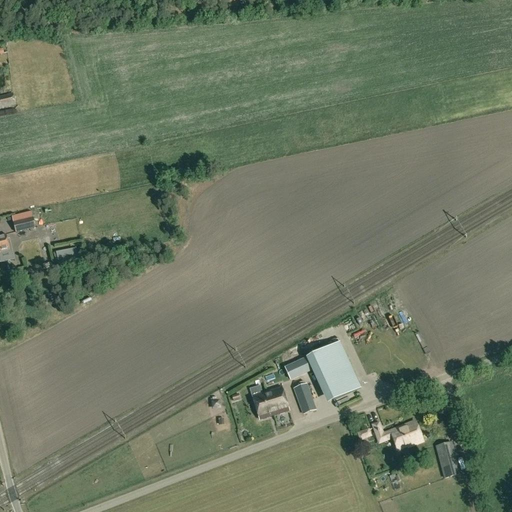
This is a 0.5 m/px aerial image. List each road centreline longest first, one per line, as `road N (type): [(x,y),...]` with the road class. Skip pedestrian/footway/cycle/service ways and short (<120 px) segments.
road 1 (unclassified): [(90,511),(511,353)]
road 2 (track): [(0,352),(179,259),(191,241),(199,185)]
road 3 (track): [(480,511),(446,375)]
